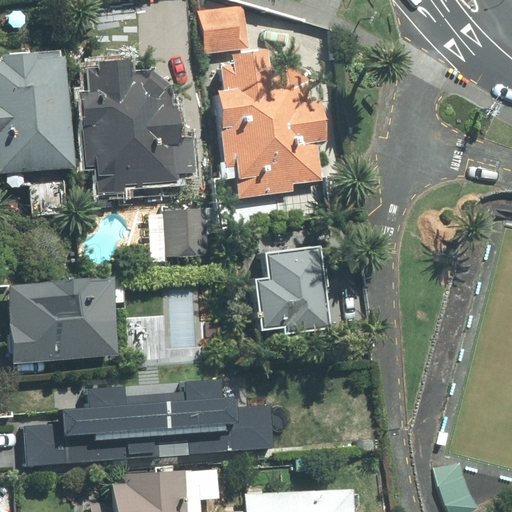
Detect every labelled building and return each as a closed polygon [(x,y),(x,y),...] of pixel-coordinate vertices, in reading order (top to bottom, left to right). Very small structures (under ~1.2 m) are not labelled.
[(302,73),(282,62),(263,65),(260,41),(224,46),(225,58),(214,59),(218,84),(209,85),(219,161),(231,160),(235,192),(289,185),(289,178),(316,174),(311,134),(319,133),(314,93),(305,94),(302,73)] [(0,163),(67,159),(60,52),(30,54),(29,46),(0,47),(0,163)] [(164,80),(152,69),(136,70),(136,66),(125,66),(124,53),(91,55),(91,62),(81,62),(82,87),(76,87),(82,187),(127,185),(126,177),(172,174),(172,168),(190,167),(187,131),(173,132),(170,98),(165,99),(164,80)] [(167,256),(207,255),(206,207),(148,208),(149,262),(167,262),(167,256)] [(331,324),(320,240),(265,247),(269,272),(256,274),(262,326),(286,323),(287,330),(331,324)] [(119,357),(116,273),(61,275),(61,279),(13,281),(15,360),(119,357)] [(243,395),(225,395),(224,376),(190,378),(191,389),(126,392),(126,385),(88,387),(89,403),(65,404),(66,424),(25,426),(26,460),(272,447),(270,404),(243,405),(243,395)] [(161,467),(125,469),(126,478),(116,479),(117,500),(91,500),(91,511),(244,511),(245,509),(213,510),(213,511),(205,511),(205,498),(220,498),(219,465),(177,467),(177,461),(161,461),(161,467)] [(444,504),(447,511),(472,511),(477,510),(469,495),(463,478),(461,464),(433,467),(437,488),(444,504)] [(249,490),(249,511),(353,511),(353,488),(249,490)]
